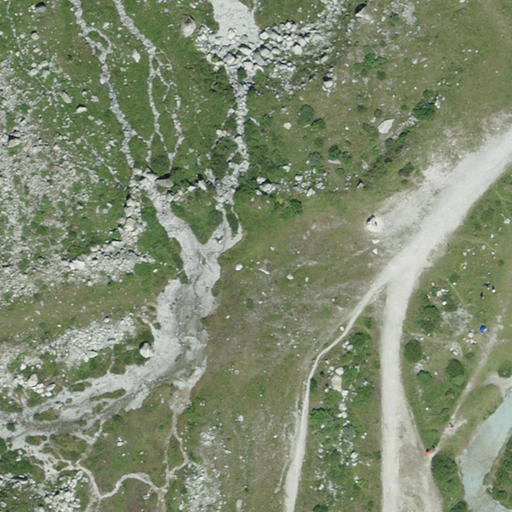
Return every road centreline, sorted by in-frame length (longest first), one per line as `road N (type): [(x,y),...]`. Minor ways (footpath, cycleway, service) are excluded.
road 1 (track): [(411,511),(389,357),(392,320),(420,243)]
road 2 (track): [(511,145),(420,243)]
